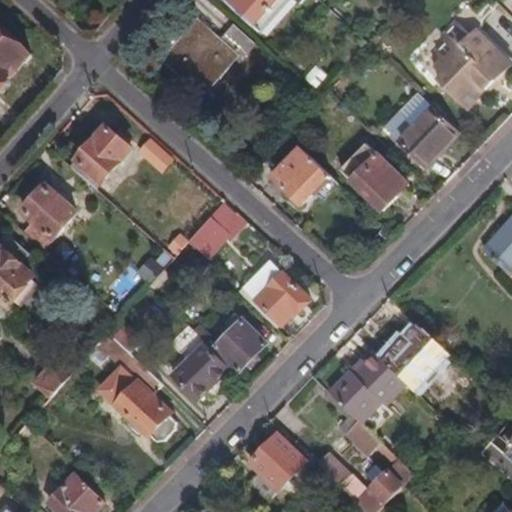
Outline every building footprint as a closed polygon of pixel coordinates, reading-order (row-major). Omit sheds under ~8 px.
[(223,0),(263,36),(294,0),(295,0),(300,4),(304,0),(223,0)] [(511,66),(475,30),(470,36),(457,23),(442,37),(448,43),(438,53),(442,63),(436,69),(444,76),(439,82),(468,111),(488,90),(485,87),(493,78),(497,81),(511,66)] [(226,66),(234,57),(240,62),(256,44),(236,26),(221,43),(201,25),(167,62),(201,93),(215,77),(219,80),(229,69),(226,66)] [(0,90),(31,56),(0,28),(0,90)] [(316,88),(327,77),(316,67),(306,78),(316,88)] [(460,135),(420,95),(401,115),(414,128),(400,142),(427,169),(460,135)] [(103,181),(131,149),(108,128),(79,161),(103,181)] [(169,158),(149,139),(140,149),(160,167),(169,158)] [(407,187),(364,145),(340,171),(383,213),(407,187)] [(331,176),(302,148),(273,178),(302,206),(331,176)] [(103,181),(79,161),(72,168),(96,189),(103,181)] [(46,250),(78,213),(46,185),(24,211),(34,220),(24,231),(46,250)] [(248,222),(225,201),(207,221),(221,235),(229,243),(248,222)] [(202,255),(221,235),(207,221),(188,242),(202,255)] [(511,224),(484,254),(508,276),(511,271),(511,224)] [(33,277),(20,265),(30,254),(11,237),(1,248),(0,246),(0,317),(15,332),(26,320),(9,304),(33,277)] [(174,258),(182,249),(175,243),(167,252),(174,258)] [(149,286),(164,270),(149,258),(135,273),(149,286)] [(310,302),(270,262),(243,289),(281,326),(294,313),(297,316),(310,302)] [(124,297),(137,276),(126,269),(113,290),(124,297)] [(153,292),(169,275),(164,270),(149,286),(148,287),(153,292)] [(237,375),(265,345),(237,318),(209,347),(230,368),(237,375)] [(142,340),(120,319),(109,332),(130,353),(142,340)] [(449,358),(417,327),(383,361),(408,386),(415,392),(449,358)] [(109,332),(88,355),(99,365),(108,355),(122,368),(100,391),(130,420),(127,424),(133,430),(136,426),(148,437),(149,436),(157,443),(167,441),(176,432),(176,423),(150,397),(162,384),(130,353),(109,332)] [(230,368),(209,347),(201,339),(184,357),(188,361),(173,376),(198,401),(230,368)] [(386,408),(408,386),(383,361),(378,355),(365,367),(357,376),(353,372),(331,395),(351,414),(358,421),(361,424),(381,404),(386,408)] [(50,398),(68,379),(51,364),(33,384),(50,398)] [(357,376),(365,367),(362,364),(353,372),(357,376)] [(346,433),(358,421),(351,414),(339,427),(346,433)] [(361,424),(358,421),(346,433),(347,435),(362,449),(368,456),(376,448),(395,467),(385,477),(375,466),(365,477),(375,487),(368,494),(357,505),(363,511),(378,511),(404,488),(415,478),(361,424)] [(24,443),(36,429),(29,422),(16,437),(24,443)] [(437,457),(459,436),(453,430),(431,450),(437,457)] [(362,449),(347,435),(342,440),(357,454),(362,449)] [(270,502),(307,464),(279,436),(251,465),(260,474),(251,484),(270,502)] [(511,461),(505,455),(493,445),(482,457),(511,482),(511,461)] [(351,476),(328,454),(316,466),(339,488),(351,476)] [(96,511),(105,504),(75,474),(49,501),(59,511),(96,511)] [(368,494),(351,476),(339,488),(357,505),(368,494)] [(510,511),(500,502),(489,511),(510,511)]
